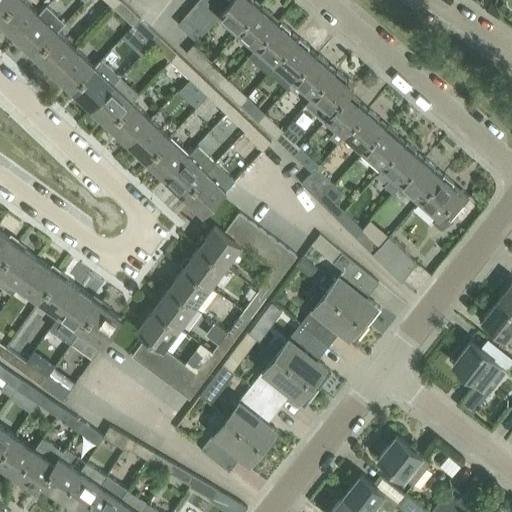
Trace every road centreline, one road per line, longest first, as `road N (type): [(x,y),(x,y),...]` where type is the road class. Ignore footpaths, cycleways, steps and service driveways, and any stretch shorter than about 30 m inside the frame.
road 1 (residential): [(511,163),(322,0),(432,0),(511,52)]
road 2 (residential): [(0,79),(135,209),(139,225),(117,251),(99,248),(0,178)]
road 3 (residential): [(384,374),(511,209)]
road 4 (residential): [(273,511),(384,374)]
road 5 (residential): [(511,474),(384,374)]
